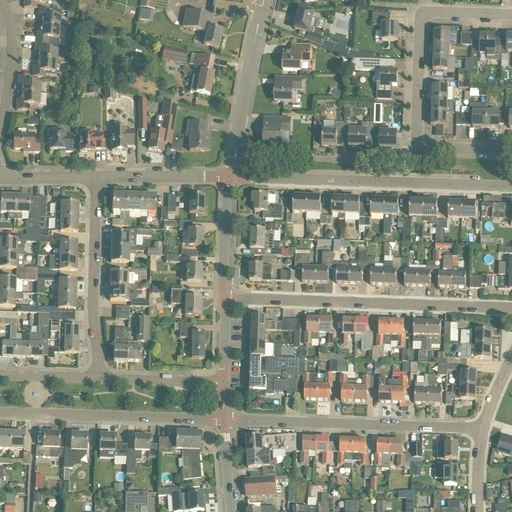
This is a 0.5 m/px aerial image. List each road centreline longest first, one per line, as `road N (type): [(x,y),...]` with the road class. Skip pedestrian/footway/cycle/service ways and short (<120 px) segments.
road 1 (residential): [(511,309),(223,297)]
road 2 (residential): [(511,185),(229,176)]
road 3 (residential): [(482,427),(224,418)]
road 4 (residential): [(224,418),(0,410)]
road 5 (residential): [(96,374),(95,177)]
road 6 (tertiary): [(229,176),(262,0)]
road 7 (residential): [(229,176),(95,177)]
road 8 (residential): [(418,142),(424,14)]
road 9 (residential): [(223,383),(96,374)]
road 10 (residential): [(0,1),(11,26),(0,124)]
road 11 (tertiary): [(223,297),(229,176)]
